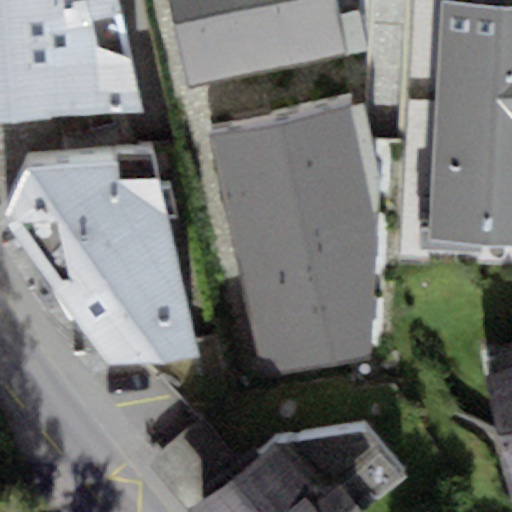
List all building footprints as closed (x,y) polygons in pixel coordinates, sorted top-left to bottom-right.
[(0,0),(0,111),(138,102),(117,0),(0,0)] [(357,0),(159,0),(182,92),(369,46),(357,0)] [(511,5),(441,2),(428,240),(511,244),(511,5)] [(254,385),(377,359),(386,168),(368,83),(197,119),(254,385)] [(107,352),(200,345),(155,145),(26,156),(8,209),(107,352)] [(511,370),(495,380),(511,471),(511,370)] [(283,426),(197,495),(211,511),(378,511),(376,508),(413,478),(386,445),(333,488),(283,426)]
